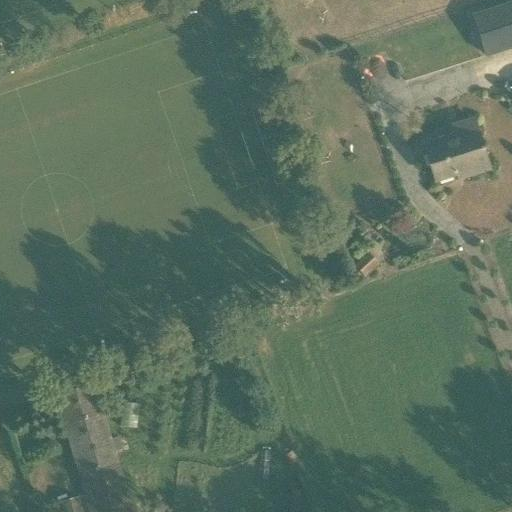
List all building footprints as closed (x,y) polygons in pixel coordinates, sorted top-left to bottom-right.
[(511,48),(511,4),(474,18),(486,57),(511,48)] [(456,142),(426,152),(436,182),(467,172),(469,177),(490,170),(479,135),(474,121),(451,128),(456,142)] [(368,253),(354,266),(365,278),(379,265),(368,253)] [(119,437),(111,439),(95,384),(56,395),(90,511),(132,511),(115,452),(123,450),(119,437)] [(79,511),(75,498),(59,503),(61,511),(79,511)]
